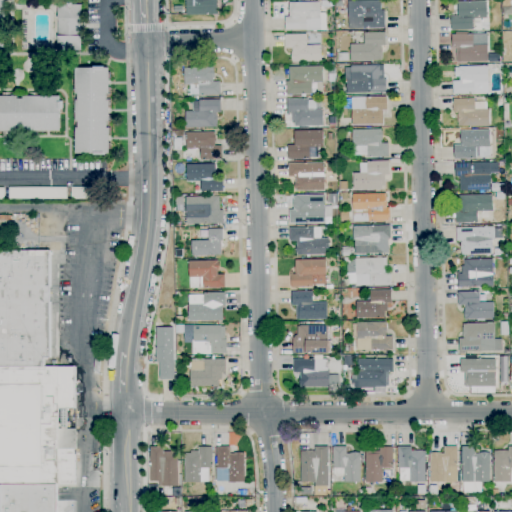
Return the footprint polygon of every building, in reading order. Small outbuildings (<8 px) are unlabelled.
[(186,15),(186,1),(185,1),(185,0),(218,0),(217,1),(217,15),(186,15)] [(349,29),(348,1),(381,0),(382,10),(385,10),(385,28),(349,29)] [(511,14),(504,15),(504,6),(503,6),(503,0),(511,0),(511,6),(511,14)] [(452,31),(451,16),(458,16),(458,2),(487,1),(487,18),(473,19),(473,30),(452,31)] [(285,30),(284,17),(289,17),(289,3),(320,2),(320,19),(306,19),(307,30),(285,30)] [(82,50),(58,50),(58,36),(58,20),(58,4),(67,4),(68,3),(72,3),(72,5),(82,5),(82,20),(81,20),(81,36),(82,36),(82,50)] [(351,61),(351,44),(364,44),(364,33),(386,33),(386,46),(382,46),(382,58),(381,58),(382,61),(351,61)] [(457,62),(457,48),(452,49),(452,35),(473,34),(487,34),(487,45),(487,62),(457,62)] [(292,62),(291,52),(292,52),(292,48),(285,49),(285,35),(307,35),(307,46),(321,45),(321,62),(292,62)] [(339,61),(338,53),(349,53),(349,61),(339,61)] [(353,96),(353,93),(347,93),(347,82),(345,82),(345,74),(338,74),(338,68),(345,68),(351,68),(351,65),(380,65),(380,79),(387,79),(387,93),(369,93),(369,95),(353,96)] [(286,95),(286,82),(289,81),(289,67),(323,66),(323,83),(317,83),(317,89),(312,89),(312,94),(286,95)] [(474,94),(453,95),(453,81),(460,81),(460,77),(455,77),(455,67),(459,67),(459,66),(488,66),(488,82),(474,82),(474,94)] [(104,156),(95,155),(95,154),(75,154),(75,128),(78,128),(78,122),(75,122),(75,101),(78,101),(78,94),(75,94),(75,68),(94,68),(94,67),(104,67),(104,68),(110,68),(109,94),(107,94),(107,100),(109,100),(109,122),(107,122),(106,128),(109,128),(109,154),(104,154),(104,156)] [(199,96),(198,84),(184,85),(184,69),(214,68),(214,79),(213,79),(213,82),(220,82),(221,95),(199,96)] [(18,131),(0,131),(0,96),(17,96),(17,99),(23,99),(23,96),(60,97),(60,100),(63,100),(63,109),(60,109),(60,132),(23,131),(23,129),(18,129),(18,131)] [(352,126),(351,98),(387,97),(387,110),(383,111),(384,125),(352,126)] [(295,127),(294,123),(292,123),(292,113),(289,113),(289,115),(288,115),(287,99),(308,99),(308,100),(317,100),(317,109),(308,109),(308,110),(322,110),(322,126),(295,127)] [(458,127),(458,114),(458,112),(453,112),(453,99),(475,99),(475,110),(489,109),(489,126),(458,127)] [(186,128),(185,112),(193,111),(192,101),(199,101),(199,100),(221,100),(221,113),(217,113),(217,115),(217,124),(217,127),(186,128)] [(367,158),(367,146),(353,147),(352,130),(382,129),(382,141),(381,141),(381,143),(388,143),(389,157),(367,158)] [(288,159),(287,145),(294,145),(294,131),(323,130),(323,148),(309,148),(309,159),(288,159)] [(454,160),(454,145),(461,145),(461,131),(489,130),(490,158),(476,158),(476,159),(454,160)] [(222,160),(200,160),(200,149),(186,149),(186,132),(215,132),(216,142),(215,142),(215,146),(222,146),(222,160)] [(174,150),(173,138),(181,138),(181,150),(174,150)] [(354,190),(353,174),(360,173),(360,163),(367,163),(367,162),(389,161),(389,175),(385,175),(385,185),(382,185),(382,189),(354,190)] [(460,191),(460,177),(458,177),(458,180),(455,180),(455,163),(491,162),(491,163),(498,163),(498,173),(491,173),(491,190),(460,191)] [(295,191),(295,177),(288,177),(288,164),(324,163),(324,191),(295,191)] [(201,192),(201,182),(187,182),(186,165),(216,164),(216,178),(223,178),(223,192),(201,192)] [(67,199),(9,199),(9,188),(67,187),(67,199)] [(106,199),(71,199),(71,188),(106,187),(106,199)] [(327,203),(326,194),(338,194),(338,203),(327,203)] [(368,222),(368,221),(354,221),(353,211),(353,194),(387,194),(387,208),(390,208),(390,221),(368,222)] [(289,224),(289,210),(293,210),(293,209),(293,199),(293,196),(324,195),(325,206),(332,206),(332,218),(325,218),(325,223),(289,224)] [(456,224),(456,210),(459,210),(458,196),(492,195),(493,211),(477,212),(478,223),(456,224)] [(175,206),(175,196),(183,196),(184,205),(175,206)] [(186,225),(186,197),(220,196),(220,210),(223,210),(223,224),(186,225)] [(341,221),(341,213),(349,213),(349,221),(341,221)] [(10,232),(0,231),(0,215),(12,216),(12,221),(10,221),(10,232)] [(355,255),(355,240),(354,240),(353,227),(390,226),(391,239),(388,239),(388,254),(355,255)] [(462,255),(461,252),(460,243),(460,241),(457,241),(457,228),(484,227),(487,226),(487,227),(494,227),(494,228),(502,228),(503,239),(494,239),(494,240),(492,240),(492,254),(462,255)] [(297,255),(297,253),(296,246),(297,246),(297,241),(290,242),(290,228),(321,227),(321,238),(329,238),(329,248),(325,249),(325,255),(297,255)] [(192,256),(191,241),(208,241),(208,229),(223,229),(223,241),(221,241),(221,255),(192,256)] [(1,248),(0,248),(0,237),(10,238),(9,243),(1,243),(1,248)] [(343,257),(342,255),(341,255),(340,250),(342,250),(342,247),(350,247),(350,251),(351,251),(352,255),(350,255),(350,257),(343,257)] [(57,511),(0,511),(0,251),(50,251),(50,358),(44,358),(44,367),(75,367),(75,409),(67,409),(67,429),(77,429),(77,450),(74,450),(74,455),(75,455),(75,485),(57,485),(57,511)] [(370,286),(370,285),(356,286),(356,284),(349,284),(349,285),(344,285),(343,280),(349,279),(348,275),(356,275),(355,259),(387,258),(387,272),(391,272),(391,285),(370,286)] [(291,288),(291,272),(293,272),(293,274),(295,274),(295,260),(326,259),(326,285),(312,285),(313,288),(291,288)] [(458,288),(458,270),(460,270),(460,274),(462,274),(462,266),(464,266),(464,260),(493,259),(493,287),(458,288)] [(203,289),(203,288),(190,288),(189,278),(188,262),(219,260),(219,272),(218,272),(218,275),(224,275),(225,288),(203,289)] [(357,318),(357,302),(371,301),(370,290),(391,290),(392,305),(390,305),(390,304),(387,304),(388,312),(385,312),(385,318),(357,318)] [(296,320),(296,306),(292,306),(291,292),(313,292),(313,303),(327,303),(327,319),(296,320)] [(465,320),(465,318),(464,318),(464,311),(465,311),(465,305),(458,306),(458,292),(479,292),(480,303),(494,303),(494,319),(465,320)] [(188,321),(188,304),(204,304),(203,293),(225,293),(226,307),(222,307),(222,321),(188,321)] [(358,351),(357,323),(385,322),(386,322),(387,333),(386,333),(386,337),(393,337),(393,350),(358,351)] [(508,335),(500,336),(500,322),(508,322),(508,335)] [(212,354),(193,354),(193,343),(185,343),(185,325),(200,325),(200,324),(209,324),(209,325),(221,325),(221,327),(225,327),(225,340),(226,340),(226,354),(212,354)] [(459,352),(459,339),(463,339),(463,324),(494,324),(494,339),(502,339),(502,351),(459,352)] [(296,335),(298,335),(298,327),(300,327),(300,326),(328,326),(328,341),(330,341),(330,352),(329,352),(329,354),(293,354),(293,338),(296,335)] [(159,380),(159,363),(156,363),(156,354),(151,354),(151,348),(156,348),(156,328),(173,328),(175,380),(159,380)] [(191,387),(190,371),(191,371),(191,361),(204,361),(204,359),(226,359),(226,375),(224,375),(224,373),(222,373),(222,380),(219,380),(219,387),(191,387)] [(299,388),(299,375),(300,375),(300,373),(293,373),(293,359),(315,359),(315,360),(327,360),(327,371),(329,371),(329,387),(299,388)] [(389,387),(357,387),(358,359),(394,360),(394,375),(389,375),(389,383),(389,387)] [(464,387),(464,373),(460,373),(460,359),(496,359),(496,387),(464,387)] [(464,493),(464,483),(463,483),(462,447),(476,446),(476,454),(479,454),(479,453),(490,452),(490,455),(490,482),(481,483),(481,493),(464,493)] [(159,487),(159,481),(150,481),(150,447),(164,447),(164,452),(178,452),(178,487),(159,487)] [(201,483),(185,483),(185,454),(191,454),(191,451),(198,451),(198,449),(196,449),(196,447),(212,447),(212,468),(209,468),(209,482),(201,482),(201,483)] [(244,483),(228,483),(228,469),(216,469),(216,447),(230,447),(230,454),(233,454),(233,453),(244,453),(244,483)] [(315,487),(315,483),(301,483),(300,451),(305,451),(312,451),(315,451),(315,447),(328,447),(328,486),(315,487)] [(360,483),(344,483),(344,477),(333,477),(333,447),(346,447),(346,454),(349,454),(349,453),(360,453),(360,483)] [(382,483),(365,483),(365,451),(379,451),(379,447),(392,447),(393,468),(382,469),(382,483)] [(425,483),(409,483),(409,481),(399,481),(399,469),(398,469),(398,447),(411,447),(411,451),(423,451),(425,451),(425,454),(425,483)] [(430,483),(430,461),(427,461),(427,457),(430,457),(430,453),(441,453),(441,454),(444,454),(444,447),(457,447),(457,483),(430,483)] [(494,482),(494,451),(497,451),(508,451),(508,447),(511,447),(511,469),(511,482),(494,482)] [(158,493),(148,493),(148,485),(158,485),(158,493)] [(418,495),(417,485),(425,485),(426,495),(418,495)] [(311,495),(301,495),(301,488),(311,487),(311,495)]
